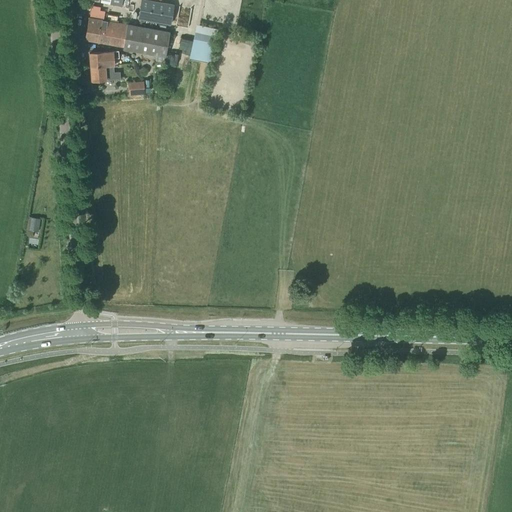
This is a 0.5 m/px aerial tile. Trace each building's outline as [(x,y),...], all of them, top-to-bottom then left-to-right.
[(146,0),(141,0),(138,19),(170,24),(173,5),(146,0)] [(84,14),(86,5),(73,1),(70,10),(84,14)] [(165,54),(168,32),(90,18),(86,39),(165,54)] [(179,56),(208,61),(211,40),(193,37),(192,42),(181,40),(179,56)] [(107,66),(113,65),(112,58),(118,57),(118,51),(89,53),(90,67),(107,66)] [(107,66),(90,67),(91,80),(119,78),(119,72),(113,72),(113,65),(107,66)] [(144,94),(143,81),(128,82),(129,94),(144,94)] [(28,233),(40,234),(41,217),(30,216),(28,233)]
